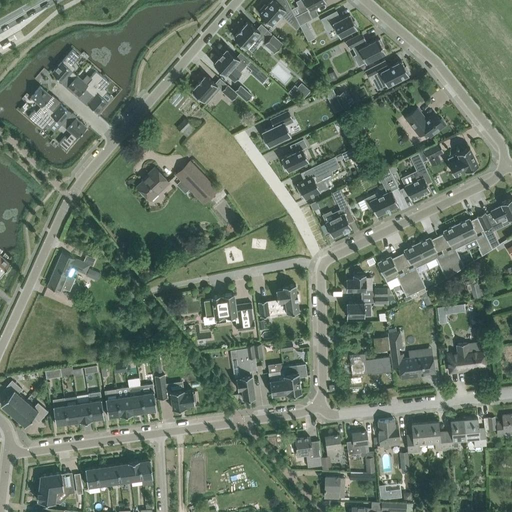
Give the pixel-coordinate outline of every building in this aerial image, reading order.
[(261,11),(259,13),(273,26),(283,14),(291,21),(295,16),(287,0),(277,0),(277,1),(275,0),(270,0),(266,6),(264,4),(259,10),(261,11)] [(304,0),(307,5),(300,9),(302,12),(295,15),(300,24),(312,18),(308,10),(326,0),(325,0),(304,0)] [(336,10),(321,19),(327,30),(335,26),(340,36),(357,27),(356,26),(357,25),(355,20),(354,21),(350,13),(340,18),(336,10)] [(256,28),(248,20),(241,27),(238,31),(234,36),(246,47),(254,38),(259,43),(262,39),(265,42),(264,43),(274,52),(282,43),(272,34),(271,33),(271,32),(261,23),(256,28)] [(309,20),(300,24),(305,34),(314,30),(309,20)] [(366,40),(362,32),(346,40),(350,48),(355,45),(359,53),(361,52),(366,62),(367,62),(368,63),(374,60),(373,58),(386,52),(382,46),(384,45),(381,39),(379,39),(378,38),(367,44),(365,40),(366,40)] [(219,56),(213,63),(226,74),(235,81),(242,73),(240,72),(251,60),(241,51),(237,55),(227,47),(223,52),(222,52),(219,56)] [(56,68),(52,72),(63,82),(70,74),(74,78),(77,75),(73,71),(76,67),(72,64),(80,56),(73,49),(58,65),(58,66),(56,68),(55,68),(56,68)] [(385,59),(365,69),(369,77),(369,76),(372,82),(381,78),(385,85),(387,84),(387,85),(409,74),(408,72),(409,71),(406,66),(405,67),(401,60),(389,66),(385,59)] [(258,67),(253,73),(262,82),(268,76),(258,67)] [(74,78),(68,86),(79,95),(85,88),(90,92),(103,76),(96,70),(90,77),(92,78),(91,79),(87,83),(82,79),(77,75),(74,78)] [(334,70),(328,73),(332,81),(338,78),(334,70)] [(207,103),(221,87),(206,74),(202,79),(201,78),(197,82),(198,83),(192,90),(194,92),(192,94),(198,98),(199,96),(207,103)] [(94,96),(88,103),(99,113),(108,102),(108,101),(112,97),(106,92),(108,90),(105,88),(111,82),(103,76),(90,92),(94,96)] [(297,87),(291,94),(295,98),(299,93),(303,97),(310,90),(301,82),(297,87)] [(235,91),(227,84),(222,90),(232,99),(238,94),(235,91)] [(241,85),(235,91),(238,94),(247,102),(252,95),(241,85)] [(51,95),(40,86),(31,97),(41,105),(36,111),(34,109),(28,116),(36,123),(49,107),(45,103),(51,95)] [(333,87),(325,91),(335,112),(342,108),(336,94),(333,87)] [(343,91),(336,94),(343,108),(350,104),(343,91)] [(54,111),(49,107),(36,123),(43,129),(49,122),(47,121),(52,115),(62,124),(65,121),(71,113),(60,103),(54,111)] [(417,107),(405,117),(419,136),(426,131),(430,136),(446,124),(441,118),(440,119),(435,112),(426,118),(417,107)] [(274,125),(262,131),(265,137),(263,138),(266,145),(268,144),(269,145),(271,144),(271,146),(278,143),(278,141),(291,135),(286,124),(293,121),(292,118),(289,110),(270,118),(274,125)] [(362,112),(351,116),(355,127),(366,122),(362,112)] [(69,125),(65,121),(62,124),(72,132),(67,138),(65,136),(59,143),(67,149),(87,126),(76,117),(69,125)] [(185,118),(177,127),(187,136),(195,128),(185,118)] [(293,152),(281,157),(284,163),(282,164),(285,170),(286,169),(287,170),(293,168),(293,169),(300,166),(299,165),(308,160),(302,148),(306,146),(303,139),(290,145),(293,152)] [(429,158),(432,164),(440,160),(437,154),(443,151),(439,142),(424,150),(428,159),(429,158)] [(358,145),(342,152),(345,159),(354,155),(360,168),(368,165),(358,145)] [(448,162),(454,174),(465,169),(465,170),(471,168),(471,169),(477,166),(477,165),(478,164),(469,146),(447,157),(449,161),(448,162)] [(405,186),(400,189),(403,197),(409,194),(411,199),(430,190),(427,183),(432,180),(419,152),(410,156),(417,170),(410,173),(413,181),(405,185),(405,186)] [(304,179),(297,183),(301,191),(299,192),(302,198),(304,197),(305,198),(327,188),(323,180),(333,175),(331,170),(340,166),(335,156),(301,172),(304,179)] [(218,189),(197,167),(190,160),(176,174),(204,203),(218,189)] [(395,164),(389,166),(392,173),(398,170),(395,164)] [(389,175),(384,177),(388,183),(395,180),(392,173),(389,166),(385,168),(389,175)] [(150,199),(158,192),(169,181),(155,167),(146,175),(147,176),(138,186),(150,199)] [(331,210),(323,215),(326,221),(333,237),(344,231),(344,232),(350,229),(349,229),(352,227),(349,222),(354,219),(340,189),(340,188),(336,190),(333,192),(340,208),(332,212),(331,210)] [(364,198),(358,201),(362,211),(369,208),(372,206),(377,216),(398,205),(391,190),(379,195),(377,191),(364,198)] [(491,210),(496,221),(507,216),(508,219),(511,216),(511,197),(500,203),(501,205),(491,210)] [(485,212),(477,215),(477,216),(484,229),(492,226),(485,212)] [(465,220),(456,224),(466,243),(474,239),(482,254),(493,248),(484,229),(477,216),(466,222),(465,220)] [(453,269),(455,271),(464,265),(456,248),(466,243),(456,224),(448,228),(449,230),(438,235),(453,269)] [(425,239),(417,243),(426,262),(436,257),(446,277),(455,271),(438,235),(427,241),(425,239)] [(410,249),(398,254),(416,291),(426,287),(417,267),(426,262),(417,243),(409,247),(410,249)] [(62,252),(55,268),(68,274),(73,276),(76,269),(86,274),(91,263),(76,257),(76,258),(62,252)] [(386,258),(377,262),(387,281),(397,276),(406,296),(416,291),(398,254),(387,260),(386,258)] [(2,255),(0,257),(0,275),(11,263),(2,255)] [(68,274),(55,268),(48,285),(61,291),(63,287),(70,290),(76,277),(73,276),(68,274)] [(90,268),(86,275),(98,280),(101,272),(90,268)] [(346,286),(346,289),(372,289),(372,277),(365,277),(365,273),(362,273),(362,272),(357,272),(357,273),(353,273),(353,277),(346,277),(346,281),(345,281),(345,286),(346,286)] [(258,301),(259,301),(261,315),(260,315),(260,316),(270,315),(270,314),(269,314),(268,308),(286,305),(287,312),(300,310),(299,310),(298,301),(300,300),(299,293),(297,293),(295,284),(296,284),(296,283),(283,285),(283,286),(284,288),(277,289),(277,288),(276,289),(278,299),(267,301),(267,300),(268,300),(268,299),(258,301)] [(481,283),(471,286),(474,299),(484,296),(481,283)] [(427,291),(422,293),(427,306),(432,304),(427,291)] [(213,298),(204,299),(206,316),(215,315),(216,322),(226,320),(226,315),(236,314),(237,322),(236,322),(237,329),(255,327),(254,320),(253,320),(251,309),(253,309),(252,302),(236,304),(234,292),(223,294),(223,295),(219,295),(219,294),(212,295),(213,298)] [(364,301),(346,302),(347,309),(345,309),(345,314),(347,314),(347,315),(365,315),(371,315),(371,302),(364,302),(364,301)] [(483,302),(477,303),(478,315),(485,314),(483,302)] [(456,304),(437,306),(439,322),(446,321),(445,312),(457,311),(456,304)] [(400,331),(388,332),(393,367),(399,367),(400,378),(421,375),(421,373),(435,372),(432,354),(421,355),(420,352),(409,353),(409,357),(403,358),(403,353),(397,353),(396,347),(402,347),(400,331)] [(388,335),(373,337),(375,351),(390,349),(388,335)] [(136,338),(120,341),(121,351),(138,349),(136,338)] [(279,342),(281,350),(293,348),(292,340),(279,342)] [(447,353),(449,371),(485,367),(483,348),(470,350),(468,342),(456,344),(457,351),(447,353)] [(261,343),(254,344),(256,357),(263,356),(261,343)] [(237,380),(235,380),(236,386),(238,386),(238,389),(242,388),(243,398),(247,398),(247,399),(252,398),(252,397),(255,396),(254,387),(252,374),(251,374),(251,371),(257,370),(256,357),(254,344),(246,345),(247,348),(236,349),(240,376),(236,377),(237,380)] [(159,352),(152,353),(155,375),(162,374),(159,352)] [(360,356),(350,357),(352,370),(353,375),(366,373),(366,368),(370,368),(370,369),(382,368),(380,356),(369,357),(369,359),(366,360),(365,353),(359,354),(360,356)] [(148,354),(136,356),(137,361),(137,363),(149,361),(148,354)] [(125,359),(113,361),(115,372),(126,370),(125,363),(125,359)] [(285,374),(287,394),(302,392),(299,376),(307,375),(306,363),(297,364),(298,372),(285,374)] [(72,365),(60,367),(61,368),(62,376),(70,374),(70,373),(73,372),(73,369),(72,365)] [(97,365),(85,367),(86,373),(98,371),(97,365)] [(81,367),(73,369),(73,372),(74,375),(82,374),(81,367)] [(61,368),(46,371),(47,378),(62,376),(61,368)] [(268,372),(272,394),(287,392),(284,374),(285,374),(284,370),(268,372)] [(155,375),(158,398),(168,397),(164,373),(162,374),(155,375)] [(1,404),(13,414),(26,400),(17,392),(22,387),(12,379),(3,389),(9,395),(1,404)] [(153,383),(141,385),(142,392),(145,411),(156,409),(157,409),(153,383)] [(170,391),(173,408),(187,406),(186,404),(195,403),(195,401),(196,400),(195,393),(193,393),(193,389),(184,390),(184,389),(170,391)] [(101,390),(89,392),(93,418),(104,416),(104,417),(105,417),(101,390)] [(142,392),(130,394),(133,412),(145,411),(142,392)] [(120,414),(120,415),(133,413),(133,412),(130,394),(118,396),(120,414)] [(120,414),(118,396),(106,398),(106,397),(108,416),(109,416),(120,414)] [(13,414),(25,425),(33,416),(39,421),(48,411),(39,402),(34,407),(26,400),(13,414)] [(80,420),(80,421),(93,419),(90,400),(77,402),(80,420)] [(66,404),(68,422),(80,420),(77,402),(66,404)] [(68,422),(66,404),(54,405),(53,405),(56,424),(57,424),(57,423),(68,422)] [(511,413),(503,415),(503,423),(497,424),(498,436),(505,435),(505,432),(511,431),(511,437),(511,413)] [(495,416),(488,417),(483,417),(485,430),(496,429),(495,416)] [(464,418),(466,438),(474,438),(474,446),(486,444),(486,440),(485,430),(479,430),(478,417),(464,418)] [(452,433),(446,433),(447,448),(459,447),(458,439),(466,438),(464,418),(450,420),(452,433)] [(394,419),(378,420),(380,445),(383,445),(383,447),(388,447),(388,445),(399,444),(398,424),(394,425),(394,419)] [(425,422),(427,442),(434,441),(435,449),(447,448),(446,433),(440,434),(439,421),(425,422)] [(419,443),(427,442),(425,422),(411,423),(412,437),(407,437),(407,447),(408,452),(420,451),(419,443)] [(373,450),(369,451),(367,442),(368,442),(366,430),(352,432),(353,441),(347,442),(348,454),(360,452),(361,456),(366,455),(366,457),(365,457),(367,472),(375,471),(374,456),(373,456),(373,450)] [(339,434),(325,436),(327,448),(328,454),(334,453),(335,456),(342,455),(340,446),(341,446),(339,434)] [(296,446),(297,455),(309,453),(309,458),(321,456),(319,440),(310,441),(310,436),(295,438),(295,440),(293,440),(294,446),(296,446)] [(408,451),(400,451),(402,472),(410,471),(408,452),(408,451)] [(322,455),(323,468),(332,467),(331,455),(322,455)] [(153,477),(150,457),(150,458),(140,460),(142,478),(153,476),(153,477)] [(142,478),(140,460),(140,459),(128,461),(131,479),(142,478)] [(128,461),(118,463),(120,481),(131,479),(128,461)] [(107,464),(110,482),(120,481),(118,463),(107,464)] [(107,464),(97,466),(99,484),(110,482),(107,464)] [(99,484),(97,466),(86,468),(86,467),(85,467),(88,486),(89,486),(99,484)] [(38,491),(37,497),(38,497),(38,500),(55,502),(56,496),(63,489),(69,488),(70,492),(75,491),(72,472),(62,473),(62,471),(41,474),(40,478),(39,478),(38,487),(39,487),(39,491),(38,491)] [(351,471),(350,479),(375,480),(375,472),(351,471)] [(80,472),(74,473),(77,491),(83,490),(80,472)] [(324,488),(324,490),(325,490),(325,496),(339,497),(339,486),(344,486),(345,477),(340,477),(325,476),(325,488),(324,488)] [(411,492),(403,493),(404,501),(412,500),(411,492)] [(381,501),(381,509),(413,511),(413,503),(381,501)]
